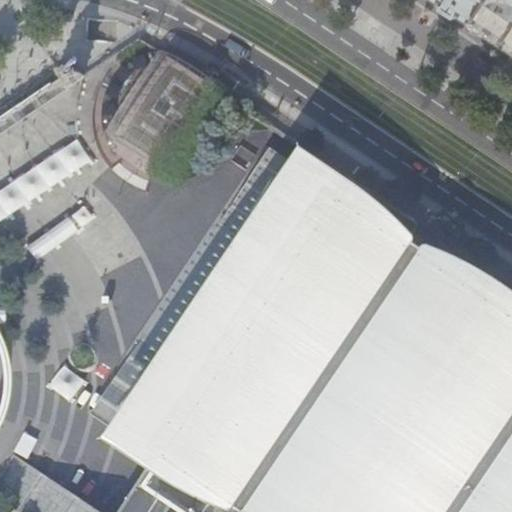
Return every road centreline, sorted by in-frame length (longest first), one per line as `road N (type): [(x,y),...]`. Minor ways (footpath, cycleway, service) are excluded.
road 1 (primary): [(141,0),(223,42),(511,237)]
road 2 (primary): [(511,154),(280,0)]
